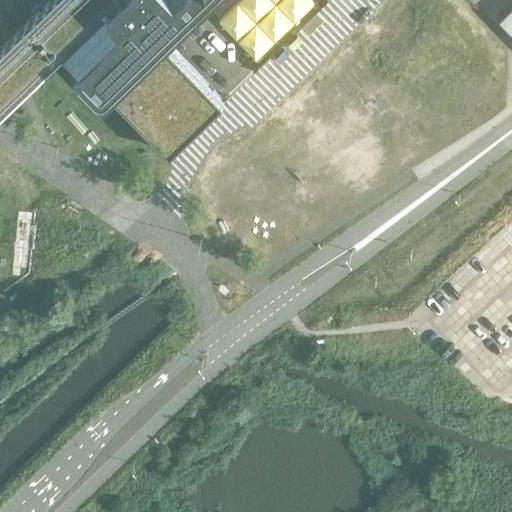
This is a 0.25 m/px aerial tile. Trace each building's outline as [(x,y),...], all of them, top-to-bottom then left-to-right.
[(40,0),(33,8),(64,40),(104,0),(40,0)] [(104,0),(64,40),(71,47),(153,132),(171,151),(195,128),(200,122),(206,117),(223,100),(166,41),(186,22),(208,0),(104,0)] [(239,0),(220,19),(222,22),(235,35),(244,45),(256,57),(314,2),(311,0),(239,0)] [(511,4),(499,18),(502,21),(511,31),(511,4)] [(33,8),(0,38),(0,100),(64,40),(33,8)]
